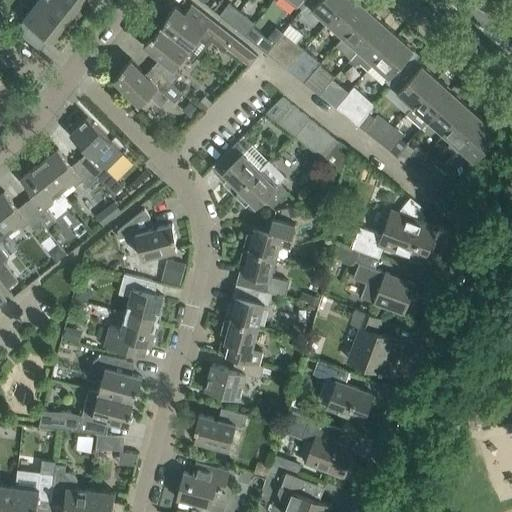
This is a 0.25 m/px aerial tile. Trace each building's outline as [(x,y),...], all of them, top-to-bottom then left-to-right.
[(74,9),(62,0),(37,0),(34,4),(61,25),(74,9)] [(81,0),(62,0),(74,9),(81,0)] [(292,0),(303,9),(309,0),(292,0)] [(328,22),(347,0),(309,0),(303,9),(309,13),(313,9),(328,22)] [(343,36),(368,8),(358,0),(347,0),(328,22),(343,36)] [(230,23),(240,11),(229,2),(219,14),(230,23)] [(61,25),(34,4),(21,20),(48,41),(61,25)] [(257,55),(198,8),(191,17),(175,5),(166,17),(168,18),(161,26),(188,47),(197,35),(202,39),(204,40),(206,40),(208,39),(211,36),(212,36),(248,65),(257,55)] [(351,58),(383,22),(368,8),(343,36),(335,45),(351,58)] [(255,23),(240,11),(230,23),(246,35),(253,26),(255,23)] [(374,63),(398,35),(383,22),(351,58),(349,60),(352,62),(357,63),(361,63),(368,70),(374,63)] [(173,66),(188,47),(161,26),(155,34),(153,33),(144,45),(159,57),(152,65),(171,82),(180,72),(173,66)] [(274,42),(253,26),(246,35),(267,51),(274,42)] [(288,68),(305,49),(283,31),(274,42),(267,51),(288,68)] [(420,55),(414,49),(398,35),(374,63),(390,77),(386,81),(391,86),(415,59),(416,59),(420,55)] [(305,49),(288,68),(305,81),(321,62),(305,49)] [(122,71),(114,79),(140,104),(150,95),(161,106),(169,98),(173,102),(182,93),(171,82),(152,65),(145,73),(131,59),(120,70),(122,71)] [(413,106),(437,78),(416,59),(415,59),(391,86),(397,91),(397,92),(413,106)] [(319,94),(330,81),(323,76),(313,89),(319,94)] [(0,94),(8,88),(0,78),(0,94)] [(336,106),(349,90),(340,82),(340,83),(334,78),(330,82),(330,81),(319,94),(326,99),(335,107),(336,106)] [(428,120),(453,92),(437,78),(413,106),(407,113),(423,126),(428,120)] [(350,90),(349,90),(336,106),(358,123),(368,112),(369,112),(375,104),(354,85),(350,90)] [(444,133),(468,106),(453,92),(428,120),(444,133)] [(205,95),(197,103),(204,110),(212,102),(205,95)] [(277,121),(294,105),(283,96),(266,112),(277,121)] [(190,102),(183,111),(191,118),(199,109),(190,102)] [(288,130),(305,113),(294,105),(277,121),(288,130)] [(460,147),(484,120),(468,106),(444,133),(452,141),(446,147),(454,154),(460,147)] [(374,117),(369,112),(368,112),(358,123),(359,124),(381,142),(395,126),(377,113),(374,117)] [(299,138),(316,122),(305,113),(288,130),(299,138)] [(88,116),(70,134),(87,151),(79,158),(97,178),(98,177),(115,194),(123,186),(106,169),(106,167),(122,151),(112,141),(88,116)] [(499,133),(484,120),(460,147),(475,161),(499,133)] [(309,147),(327,131),(316,122),(299,138),(309,147)] [(405,134),(395,126),(381,142),(397,155),(406,142),(401,138),(405,134)] [(320,156),(338,139),(327,131),(309,147),(320,156)] [(341,173),(349,148),(338,139),(320,156),(341,173)] [(235,193),(260,169),(244,153),(247,150),(238,140),(211,166),(212,167),(214,164),(228,178),(223,182),(235,193)] [(412,168),(426,153),(416,145),(414,148),(406,142),(397,155),(412,168)] [(97,178),(79,158),(71,165),(58,148),(40,163),(62,191),(73,183),(75,186),(82,181),(87,186),(97,178)] [(429,181),(439,168),(432,163),(435,160),(426,153),(412,168),(429,181)] [(288,191),(280,182),(286,176),(269,159),(260,169),(235,193),(246,205),(247,203),(253,209),(264,198),(272,207),(288,191)] [(51,200),(62,191),(40,163),(21,178),(34,194),(26,201),(41,220),(46,226),(55,219),(47,209),(54,203),(51,200)] [(446,194),(459,179),(448,170),(445,173),(439,168),(429,181),(446,194)] [(381,174),(365,193),(386,209),(401,189),(381,174)] [(41,220),(26,201),(17,207),(4,191),(0,194),(0,223),(7,232),(18,223),(21,227),(27,223),(31,227),(41,220)] [(115,201),(107,206),(114,216),(122,210),(115,201)] [(150,215),(145,208),(117,230),(119,238),(135,234),(141,258),(177,249),(174,238),(177,238),(173,223),(153,228),(150,215)] [(436,227),(391,210),(382,234),(364,227),(356,248),(360,249),(379,257),(383,245),(424,261),(436,227)] [(295,224),(269,217),(266,228),(251,224),(249,232),(247,232),(243,247),(277,256),(283,234),(292,236),(295,224)] [(0,243),(0,237),(7,232),(0,223),(0,277),(8,288),(19,279),(5,261),(10,257),(0,243)] [(353,265),(360,249),(356,248),(337,241),(333,256),(353,265)] [(271,275),(277,256),(243,247),(239,263),(245,264),(240,283),(276,293),(285,296),(289,280),(271,275)] [(167,257),(161,279),(180,284),(186,262),(167,257)] [(404,313),(415,283),(359,262),(354,277),(366,282),(360,296),(404,313)] [(153,293),(156,282),(123,273),(118,293),(130,296),(125,312),(159,321),(163,308),(159,307),(162,295),(153,293)] [(79,283),(76,294),(88,297),(90,290),(86,284),(79,283)] [(276,293),(240,283),(235,303),(229,301),(225,317),(258,326),(264,304),(268,305),(272,293),(276,294),(276,293)] [(320,297),(308,294),(306,301),(318,304),(320,297)] [(377,331),(382,318),(357,308),(351,324),(360,327),(348,358),(382,371),(395,338),(377,331)] [(156,334),(159,321),(125,312),(121,328),(109,325),(104,345),(139,355),(142,343),(151,346),(154,334),(156,334)] [(252,348),(258,326),(225,317),(221,332),(226,334),(222,352),(218,351),(218,352),(235,357),(257,363),(261,350),(252,348)] [(134,362),(126,360),(100,353),(100,355),(95,359),(93,365),(94,370),(98,376),(103,378),(99,391),(134,401),(136,391),(139,391),(143,377),(131,374),(134,362)] [(262,364),(257,363),(235,357),(232,368),(212,363),(205,390),(238,399),(245,374),(259,377),(262,364)] [(350,371),(329,363),(319,359),(313,372),(326,377),(319,397),(323,404),(326,405),(364,420),(374,394),(345,383),(350,371)] [(131,410),(134,401),(99,391),(89,389),(82,414),(70,410),(50,410),(44,409),(39,426),(78,430),(77,431),(97,434),(97,433),(107,434),(110,421),(129,426),(133,411),(131,410)] [(217,418),(199,413),(195,428),(197,429),(195,439),(228,448),(234,424),(242,426),(246,414),(220,407),(217,418)] [(331,439),(336,426),(288,408),(282,428),(314,440),(305,462),(343,476),(353,448),(331,439)] [(125,436),(107,434),(97,433),(97,434),(95,447),(123,450),(125,436)] [(226,492),(214,489),(216,482),(225,484),(229,471),(195,462),(192,474),(184,471),(177,498),(210,506),(208,510),(215,511),(221,511),(224,511),(228,497),(226,492)] [(56,463),(55,474),(52,500),(64,501),(63,511),(88,511),(91,489),(78,487),(78,482),(78,476),(74,472),(70,470),(65,470),(66,464),(56,463)] [(15,486),(12,511),(37,511),(39,498),(52,500),(55,474),(17,469),(15,486)] [(12,511),(15,486),(0,484),(0,476),(1,472),(0,472),(0,511),(12,511)] [(312,497),(318,484),(286,472),(281,485),(280,485),(278,492),(282,500),(288,502),(284,511),(329,511),(332,505),(312,497)] [(112,511),(115,492),(91,489),(88,511),(112,511)]
